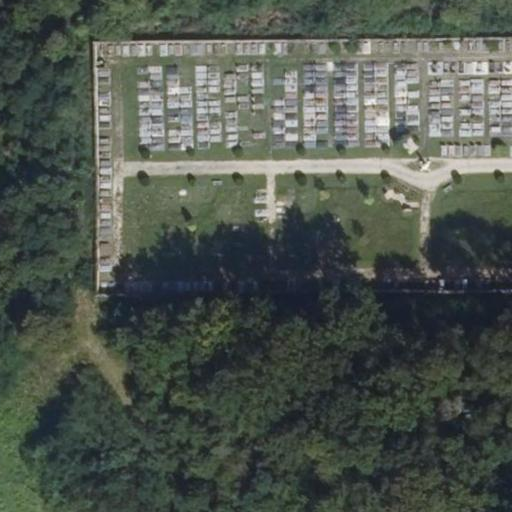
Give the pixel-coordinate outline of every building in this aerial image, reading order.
[(459,69),(449,85),(476,102),(482,92),(497,101),(494,106),(503,112),(511,97),(511,80),(471,55),(461,70),(459,69)] [(302,94),(303,114),(325,113),(323,66),(306,66),(307,94),(302,94)] [(441,157),(490,159),(491,144),(479,143),(479,123),(455,123),(456,108),(429,107),(428,136),(442,137),(441,157)] [(275,142),(296,140),(293,109),(272,110),(275,142)] [(397,133),(394,148),(414,151),(417,136),(397,133)]
